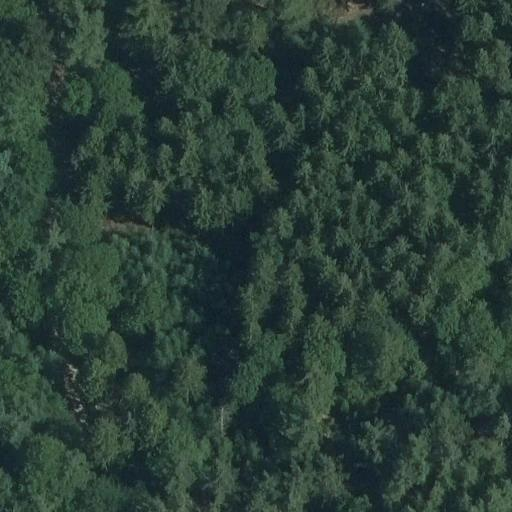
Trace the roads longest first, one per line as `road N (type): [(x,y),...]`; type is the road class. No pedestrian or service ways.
road 1 (track): [(395,0),(336,97),(247,282),(168,381),(79,442)]
road 2 (track): [(85,511),(50,79),(30,0)]
